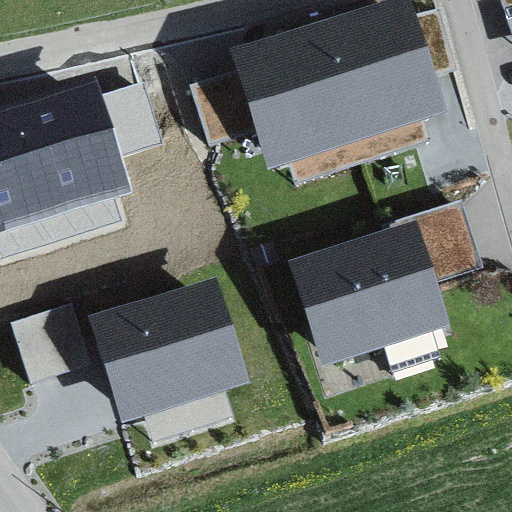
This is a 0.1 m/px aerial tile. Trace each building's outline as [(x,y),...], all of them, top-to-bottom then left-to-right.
[(399,19),(323,44),(362,165),(427,144),(418,115),(429,112),(419,83),(456,71),(438,14),(401,26),(399,19)] [(362,165),(323,44),(247,68),(248,74),(214,85),(232,139),(266,128),(276,161),(287,157),(296,186),(362,165)] [(115,238),(165,223),(140,140),(0,182),(0,305),(126,269),(115,238)] [(391,251),(304,279),(330,358),(433,325),(419,281),(475,263),(458,208),(385,232),(391,251)] [(124,412),(257,377),(229,272),(96,307),(124,412)]
